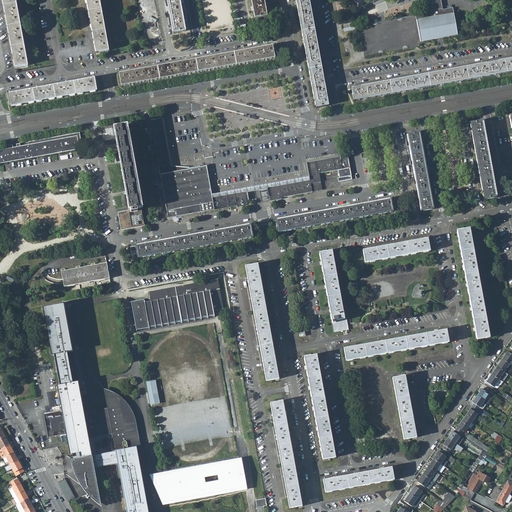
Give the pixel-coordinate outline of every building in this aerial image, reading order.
[(1,0),(13,68),(26,66),(14,0),(1,0)] [(98,0),(84,0),(94,54),(108,51),(98,0)] [(186,31),(179,0),(166,0),(173,33),(186,31)] [(267,15),(264,0),(250,0),(254,18),(267,15)] [(296,0),(304,42),(316,107),(319,107),(328,105),(309,0),(296,0)] [(426,0),(428,8),(425,9),(426,13),(443,10),(442,5),(440,6),(438,0),(426,0)] [(443,10),(426,13),(416,15),(420,41),(458,35),(453,8),(443,10)] [(121,86),(275,58),(272,45),(119,73),(121,86)] [(511,72),(511,59),(352,88),(353,95),(354,101),(511,72)] [(12,107),(97,91),(94,78),(9,94),(12,107)] [(171,166),(169,160),(162,118),(148,120),(150,130),(152,129),(168,218),(237,206),(237,208),(249,206),(247,192),(212,198),(207,166),(190,169),(171,166)] [(470,123),(484,200),(496,198),(483,121),(470,123)] [(143,208),(127,125),(104,130),(105,134),(102,134),(103,142),(116,140),(129,210),(118,212),(121,230),(145,226),(142,208),(143,208)] [(413,134),(408,135),(421,211),(433,209),(420,133),(420,132),(413,134)] [(0,149),(0,163),(78,149),(76,136),(18,146),(18,144),(14,145),(14,147),(9,148),(8,146),(2,147),(2,149),(0,149)] [(352,180),(348,156),(308,163),(311,181),(269,188),(271,201),(283,199),(282,198),(322,191),(319,174),(338,171),(339,179),(338,179),(338,183),(352,180)] [(271,201),(269,188),(260,190),(262,203),(271,201)] [(393,212),(391,200),(276,220),(278,233),(393,212)] [(138,258),(253,238),(251,225),(136,245),(136,246),(138,258)] [(488,338),(470,228),(457,231),(476,339),(488,338)] [(430,251),(428,239),(363,250),(365,263),(430,251)] [(345,318),(332,250),(320,253),(334,332),(349,329),(347,318),(345,318)] [(107,263),(61,271),(62,273),(63,282),(109,274),(107,263)] [(279,379),(258,265),(245,267),(267,382),(279,379)] [(63,282),(64,286),(110,278),(109,274),(63,282)] [(223,308),(217,279),(149,291),(151,301),(148,302),(144,303),(149,328),(176,323),(214,316),(213,310),(223,308)] [(138,330),(149,328),(144,303),(133,305),(138,330)] [(85,494),(90,500),(95,504),(97,506),(101,508),(93,468),(118,464),(124,495),(126,509),(126,511),(148,511),(147,502),(144,482),(137,447),(136,441),(135,430),(132,430),(131,424),(130,419),(129,413),(125,406),(122,403),(120,400),(116,399),(107,400),(108,406),(84,411),(83,404),(79,384),(79,382),(73,352),(73,350),(65,306),(64,304),(43,307),(50,344),(52,355),(54,355),(59,385),(58,385),(62,411),(44,414),(48,436),(59,435),(66,433),(70,455),(69,455),(70,460),(72,468),(73,475),(75,480),(76,481),(79,487),(85,494)] [(449,343),(447,330),(345,349),(347,361),(449,343)] [(502,359),(509,365),(511,361),(511,356),(507,352),(502,359)] [(336,457),(317,355),(304,357),(323,459),(336,457)] [(511,370),(511,366),(509,365),(502,359),(496,367),(507,374),(509,375),(511,370)] [(507,374),(496,367),(491,375),(499,380),(502,382),(507,374)] [(416,437),(405,375),(393,377),(403,439),(416,437)] [(486,382),(494,388),(499,380),(491,375),(486,382)] [(156,380),(146,381),(150,404),(160,403),(156,380)] [(477,396),(487,403),(492,406),(493,404),(491,403),(492,401),(491,400),(487,398),(491,392),(485,388),(483,390),(481,389),(477,396)] [(107,398),(107,400),(116,399),(120,400),(122,403),(125,406),(129,413),(130,419),(131,424),(132,430),(135,430),(136,441),(137,447),(141,446),(139,436),(139,433),(137,420),(135,412),(133,408),(131,404),(128,401),(126,398),(123,396),(120,394),(117,393),(112,391),(108,391),(106,391),(107,396),(107,398)] [(511,398),(505,393),(502,396),(511,403),(511,398)] [(474,404),(472,407),(481,413),(486,417),(488,413),(483,409),(487,403),(477,396),(472,403),(474,404)] [(250,432),(244,397),(238,398),(244,433),(250,432)] [(302,506),(283,401),(271,403),(290,509),(302,506)] [(464,418),(474,425),(480,417),(478,416),(481,413),(472,407),(464,418)] [(469,429),(471,430),(474,425),(464,418),(456,430),(462,434),(465,437),(467,433),(464,431),(467,427),(469,429)] [(453,432),(448,438),(459,446),(464,439),(461,436),(462,434),(456,430),(454,433),(453,432)] [(495,432),(491,437),(500,443),(503,437),(495,432)] [(66,433),(59,435),(61,445),(69,455),(70,455),(66,433)] [(465,437),(483,449),(487,452),(492,445),(489,443),(487,446),(468,433),(467,433),(465,437)] [(9,445),(5,437),(0,439),(0,445),(2,449),(9,445)] [(454,446),(458,450),(460,447),(459,446),(448,438),(443,445),(445,447),(443,449),(449,453),(451,450),(454,446)] [(9,445),(2,449),(6,456),(14,452),(9,445)] [(480,461),(485,455),(487,452),(483,449),(477,458),(480,461)] [(18,460),(14,452),(6,456),(2,458),(5,463),(8,461),(10,464),(18,460)] [(438,452),(433,460),(441,465),(446,457),(438,452)] [(480,461),(477,458),(469,470),(473,472),(480,461)] [(12,469),(16,476),(24,471),(18,460),(10,464),(12,469)] [(441,465),(433,460),(428,467),(435,472),(438,474),(440,476),(445,468),(441,465)] [(430,480),(434,475),(435,472),(428,467),(423,475),(430,480)] [(323,480),(326,492),(395,480),(393,468),(323,480)] [(469,487),(468,489),(463,486),(460,490),(464,493),(466,493),(473,497),(475,492),(482,480),(487,483),(490,478),(479,472),(477,475),(475,474),(473,473),(469,481),(473,483),(470,488),(469,487)] [(425,488),(428,489),(428,488),(430,489),(434,483),(430,480),(423,475),(418,483),(425,488)] [(12,488),(16,495),(24,491),(24,490),(17,477),(9,482),(12,488)] [(466,482),(463,480),(457,488),(460,490),(463,486),(466,482)] [(502,490),(496,501),(503,505),(505,501),(509,503),(511,496),(511,495),(509,494),(511,488),(511,486),(506,483),(502,490)] [(422,492),(415,487),(410,494),(420,501),(423,496),(421,494),(422,492)] [(502,490),(498,488),(492,499),(496,501),(502,490)] [(16,495),(20,502),(24,500),(28,498),(24,490),(24,491),(16,495)] [(447,506),(449,505),(449,504),(451,502),(453,500),(454,499),(455,498),(455,497),(449,493),(442,503),(447,506)] [(420,501),(410,494),(404,502),(411,507),(412,506),(415,508),(420,501)] [(20,502),(24,510),(32,506),(28,498),(24,500),(20,502)] [(266,498),(256,499),(257,507),(267,505),(266,498)] [(435,511),(441,511),(442,511),(444,510),(445,509),(446,507),(447,506),(442,503),(440,501),(434,511),(435,511)] [(21,511),(24,510),(20,502),(17,504),(16,505),(19,511),(21,511)]
